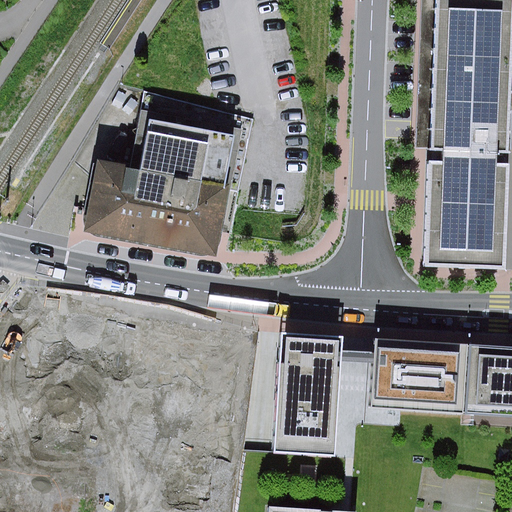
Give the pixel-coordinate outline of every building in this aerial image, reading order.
[(445,162),(501,164),(500,153),(511,154),(511,144),(511,0),(437,0),(437,18),(432,150),(445,151),(445,162)] [(128,94),(120,90),(114,102),(122,107),(128,94)] [(240,195),(256,118),(147,96),(132,169),(96,162),(84,219),(89,220),(86,232),(219,259),(232,194),(240,195)] [(140,102),(133,96),(124,106),(130,113),(140,102)] [(501,164),(445,162),(432,162),(428,266),(506,269),(510,165),(501,164)] [(98,314),(46,307),(36,380),(88,387),(98,314)] [(199,344),(134,332),(131,358),(139,396),(169,400),(161,465),(217,472),(227,357),(201,354),(199,344)] [(461,343),(364,336),(359,409),(456,415),(461,343)] [(336,343),(282,339),(276,445),(330,448),(336,343)] [(511,353),(470,350),(464,412),(511,415),(511,353)] [(82,444),(88,415),(37,405),(32,434),(82,444)]
